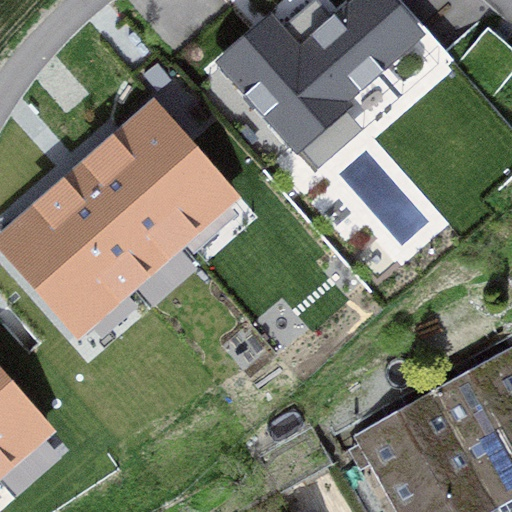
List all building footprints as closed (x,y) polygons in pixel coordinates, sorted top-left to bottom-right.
[(352,0),(300,45),(272,11),(213,61),(295,156),(352,108),(350,101),(426,37),(394,0),(352,0)] [(511,48),(488,28),(458,64),(495,94),(511,73),(511,48)] [(101,146),(186,244),(240,196),(155,99),(101,146)] [(46,193),(131,291),(186,244),(101,146),(46,193)] [(0,233),(0,248),(78,338),(131,291),(46,193),(0,233)] [(430,399),(492,511),(499,511),(511,505),(511,366),(506,357),(430,399)] [(0,473),(4,478),(57,429),(0,366),(0,473)] [(492,511),(430,399),(351,442),(390,511),(492,511)]
